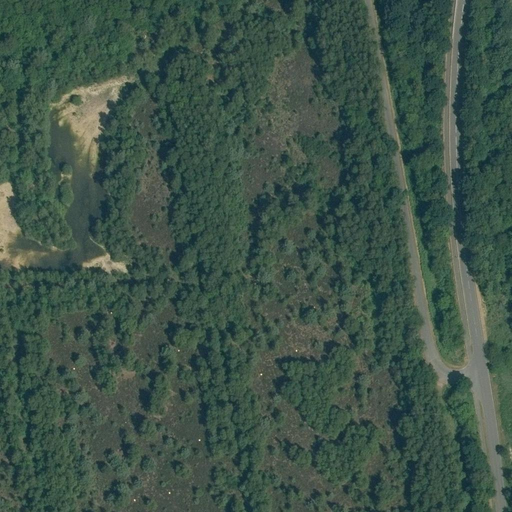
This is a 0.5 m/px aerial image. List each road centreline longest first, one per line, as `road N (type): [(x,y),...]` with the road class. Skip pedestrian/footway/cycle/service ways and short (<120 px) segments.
road 1 (unclassified): [(502,511),(458,189),(464,0)]
road 2 (track): [(484,378),(449,375),(432,352),(363,0)]
